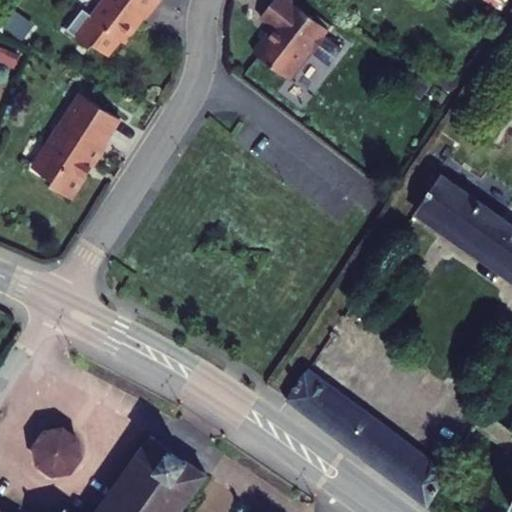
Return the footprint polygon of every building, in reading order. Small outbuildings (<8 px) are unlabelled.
[(161,0),(103,0),(100,5),(91,0),(90,0),(76,19),(99,37),(102,33),(116,43),(128,27),(133,32),(155,3),(158,4),(161,0)] [(299,0),(270,0),(263,11),(276,22),(270,29),(268,28),(252,49),(288,78),(313,46),(331,60),(343,44),(325,30),(330,24),(299,0)] [(52,185),(73,198),(108,144),(105,143),(121,118),(82,93),(34,167),(54,181),(52,185)] [(511,219),(443,171),(415,213),(511,279),(511,219)] [(309,366),(285,399),(429,507),(451,472),(309,366)] [(89,440),(50,419),(28,458),(67,479),(89,440)] [(60,511),(181,511),(210,472),(189,458),(169,444),(150,431),(93,511),(73,511),(65,507),(60,511)]
